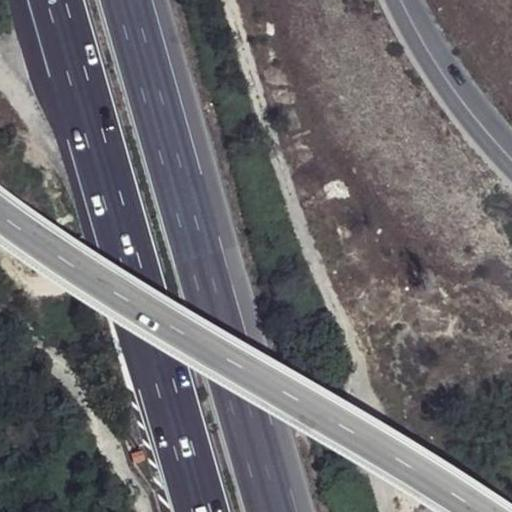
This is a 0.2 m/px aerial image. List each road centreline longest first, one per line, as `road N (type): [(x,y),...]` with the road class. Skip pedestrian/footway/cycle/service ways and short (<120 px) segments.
road 1 (motorway): [(0,218),(97,286),(471,511)]
road 2 (track): [(383,511),(224,0)]
road 3 (motorway): [(272,511),(125,0)]
road 4 (motorway): [(57,0),(203,511)]
road 5 (secondary): [(403,0),(432,55),(511,151)]
